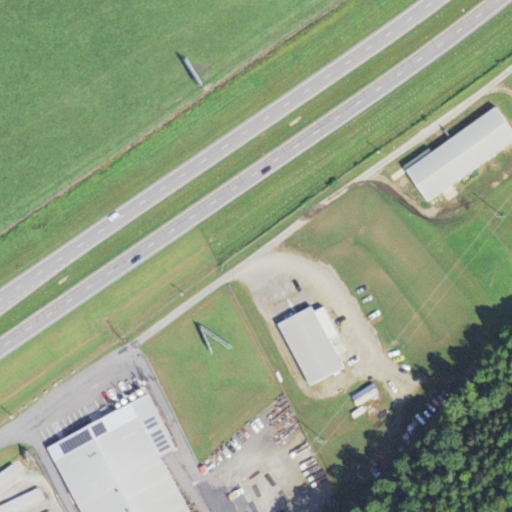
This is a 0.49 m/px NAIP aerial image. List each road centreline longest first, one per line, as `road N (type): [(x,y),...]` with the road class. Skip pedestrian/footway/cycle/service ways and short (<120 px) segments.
road 1 (trunk): [(0,346),(435,49),(493,0)]
road 2 (trunk): [(429,0),(0,294)]
